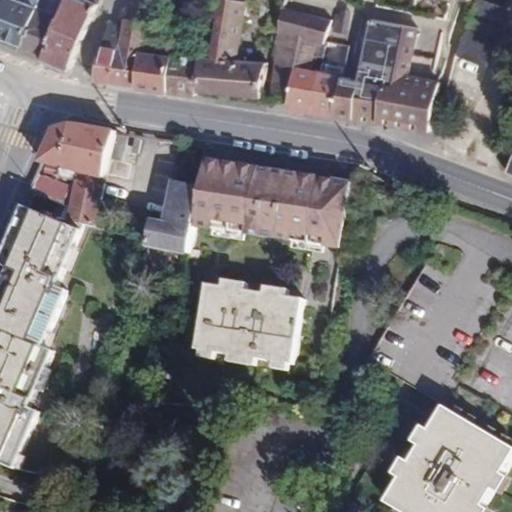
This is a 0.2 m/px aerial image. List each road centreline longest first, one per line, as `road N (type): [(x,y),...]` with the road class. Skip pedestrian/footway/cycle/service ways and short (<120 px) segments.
road 1 (primary): [(72,96),(361,147),(456,180)]
road 2 (residential): [(511,48),(456,180)]
